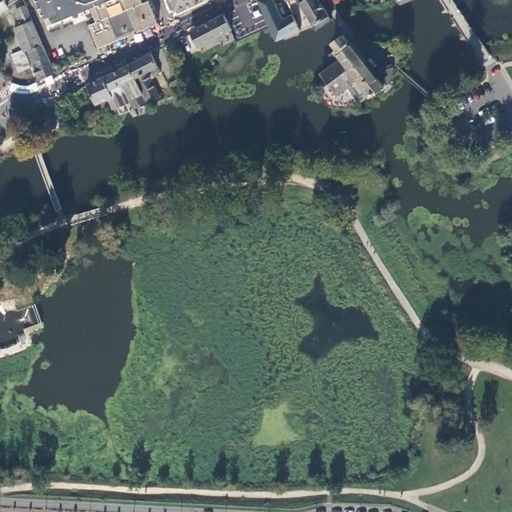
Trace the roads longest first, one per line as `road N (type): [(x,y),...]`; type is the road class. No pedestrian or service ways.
road 1 (residential): [(244,0),(10,106)]
road 2 (secondary): [(205,511),(0,501)]
road 3 (residential): [(511,103),(446,0)]
